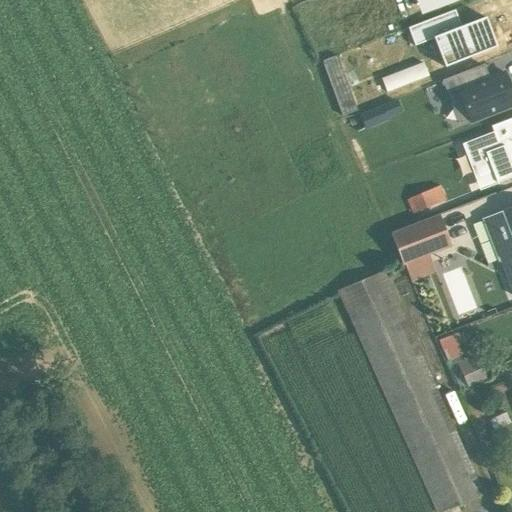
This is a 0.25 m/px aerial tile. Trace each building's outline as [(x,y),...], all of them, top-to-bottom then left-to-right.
[(417,0),(421,11),(449,0),(417,0)] [(453,11),(406,29),(413,47),(432,40),(443,68),(495,48),(484,19),(459,28),(453,11)] [(351,93),(337,56),(322,62),(336,99),(351,93)] [(483,66),(443,81),(453,107),(463,103),(471,123),(511,107),(511,91),(505,72),(488,79),(483,66)] [(511,137),(498,143),(494,132),(465,144),(478,177),(492,172),(496,183),(511,176),(511,137)] [(412,216),(427,209),(447,200),(440,186),(405,201),(412,216)] [(511,252),(511,210),(509,212),(510,213),(498,218),(511,252)] [(439,218),(392,236),(403,263),(429,253),(450,246),(439,218)] [(444,511),(484,495),(384,274),(383,272),(338,291),(435,511),(444,511)] [(439,340),(450,359),(462,352),(451,333),(439,340)] [(468,388),(487,379),(477,358),(458,367),(468,388)]
